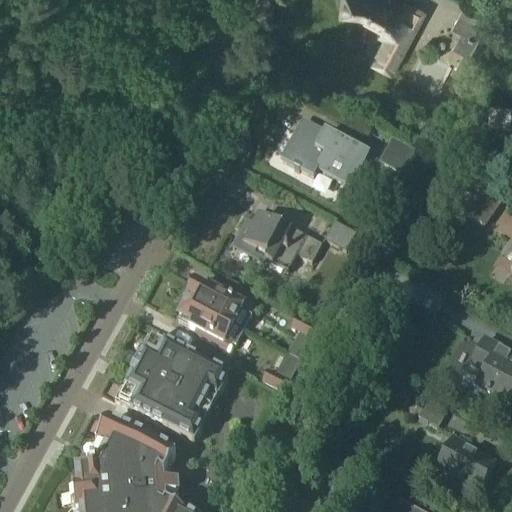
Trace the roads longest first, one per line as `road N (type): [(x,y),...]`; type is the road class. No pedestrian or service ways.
road 1 (residential): [(2,511),(193,167),(210,107),(210,0)]
road 2 (unknown): [(115,304),(238,381),(257,438)]
